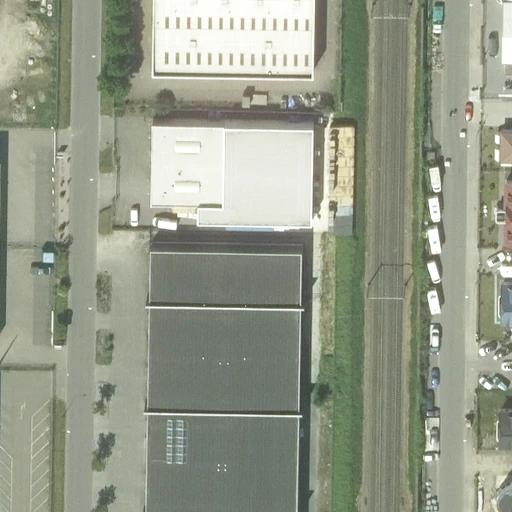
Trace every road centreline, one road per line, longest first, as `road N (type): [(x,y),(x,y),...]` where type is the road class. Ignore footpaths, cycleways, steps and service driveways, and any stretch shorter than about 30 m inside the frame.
road 1 (residential): [(89,0),(79,511)]
road 2 (residential): [(449,511),(456,0)]
road 3 (unknown): [(20,358),(21,129)]
road 4 (unknown): [(20,511),(20,358)]
